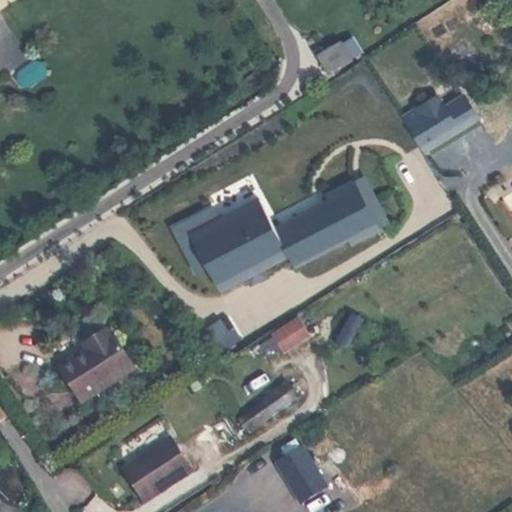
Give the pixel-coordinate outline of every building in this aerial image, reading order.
[(346,39),(336,46),(345,61),(355,54),(346,39)] [(336,46),(323,53),(333,70),(345,61),(336,46)] [(365,62),(383,92),(399,83),(380,53),(365,62)] [(463,64),(446,73),(453,84),(470,75),(463,64)] [(361,174),(352,179),(365,203),(374,198),(361,174)] [(190,235),(208,268),(221,291),(247,277),(263,268),(287,255),(294,267),(349,237),(352,242),(378,227),(365,204),(375,199),(374,198),(365,203),(352,179),(325,194),(328,198),(274,228),(258,198),(219,219),(190,235)] [(375,199),(365,204),(378,227),(387,222),(375,199)] [(197,275),(208,268),(190,235),(219,219),(212,208),(172,229),(197,275)] [(247,277),(251,285),(267,276),(263,268),(247,277)] [(273,337),(283,352),(309,335),(299,320),(273,337)] [(215,357),(236,344),(221,321),(201,334),(215,357)] [(90,352),(63,369),(86,405),(139,372),(116,335),(114,336),(111,331),(94,342),(97,348),(90,352)] [(94,342),(87,346),(90,352),(97,348),(94,342)] [(290,384),(265,401),(276,416),(300,400),(290,384)] [(276,416),(265,401),(249,411),(246,407),(235,415),(248,434),(276,416)] [(196,471),(176,440),(136,465),(155,497),(196,471)] [(319,477),(303,451),(277,467),(294,493),(319,477)] [(0,511),(9,511),(12,509),(14,511),(25,499),(15,487),(26,476),(6,457),(0,463),(0,511)] [(136,465),(127,471),(147,502),(155,497),(136,465)] [(328,489),(319,477),(294,493),(302,506),(328,489)]
